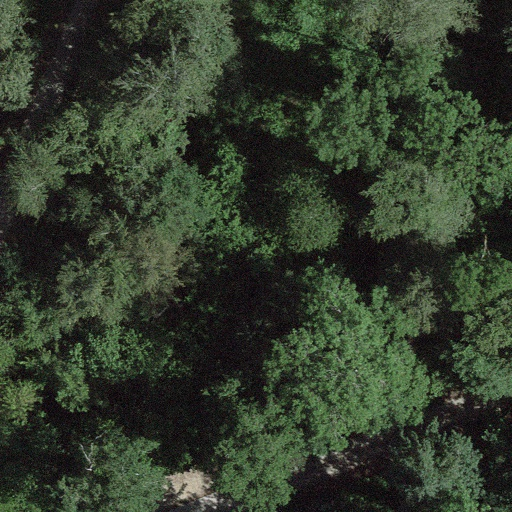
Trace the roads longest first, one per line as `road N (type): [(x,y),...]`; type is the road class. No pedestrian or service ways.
road 1 (track): [(224,511),(511,396)]
road 2 (track): [(96,0),(0,236)]
